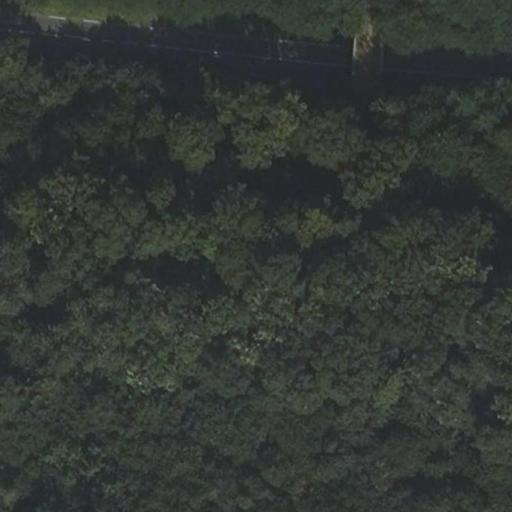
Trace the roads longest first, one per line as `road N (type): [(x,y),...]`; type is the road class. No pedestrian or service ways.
road 1 (secondary): [(511,60),(0,21)]
road 2 (track): [(285,194),(192,233),(123,290),(0,321)]
road 3 (track): [(0,146),(199,167),(285,194)]
road 4 (track): [(285,194),(361,187),(511,204)]
road 5 (track): [(373,0),(361,187)]
